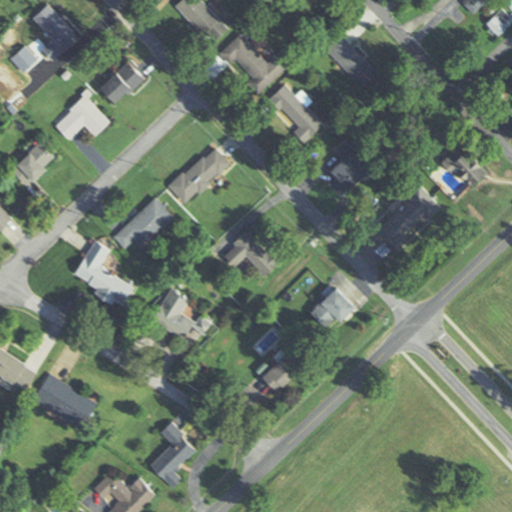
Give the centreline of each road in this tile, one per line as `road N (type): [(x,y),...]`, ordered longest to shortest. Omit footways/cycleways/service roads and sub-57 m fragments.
road 1 (residential): [(414,322),(113,0)]
road 2 (tertiary): [(213,511),(511,229)]
road 3 (residential): [(276,453),(0,278)]
road 4 (residential): [(0,273),(74,213),(196,88)]
road 5 (residential): [(511,149),(370,0)]
road 6 (residential): [(404,335),(511,446)]
road 7 (residential): [(511,410),(421,316)]
